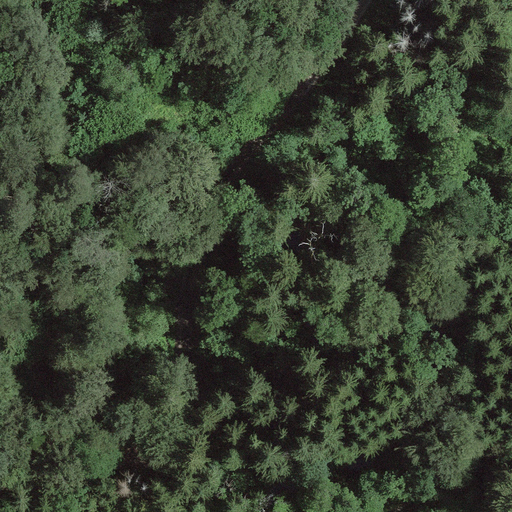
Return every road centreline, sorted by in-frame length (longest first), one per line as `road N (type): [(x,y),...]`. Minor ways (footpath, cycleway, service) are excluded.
road 1 (track): [(0,484),(106,468),(153,449),(168,433),(182,392),(201,223),(368,0)]
road 2 (track): [(384,511),(446,484),(511,475)]
